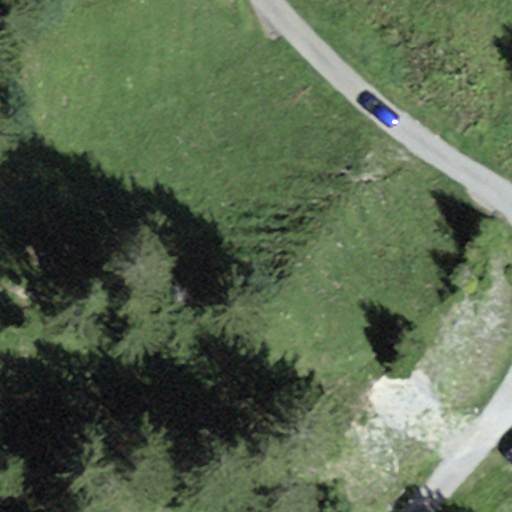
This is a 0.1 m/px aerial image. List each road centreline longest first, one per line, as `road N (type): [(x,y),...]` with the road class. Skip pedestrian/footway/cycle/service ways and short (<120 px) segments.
road 1 (unclassified): [(511,202),(366,95),(270,0)]
road 2 (unclassified): [(511,401),(419,511)]
